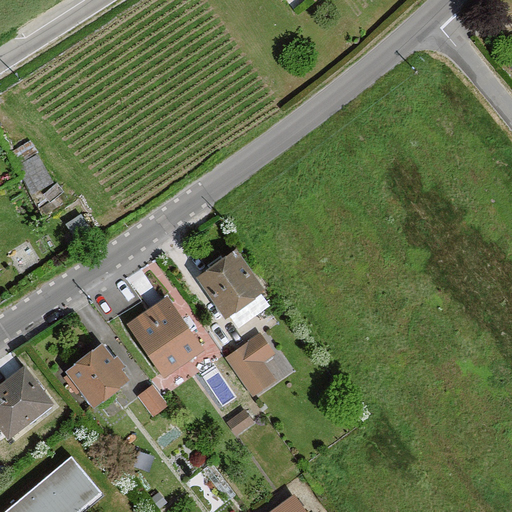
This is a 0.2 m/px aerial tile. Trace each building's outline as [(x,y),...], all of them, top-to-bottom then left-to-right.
[(260,289),(234,253),(201,276),(226,312),(260,289)] [(198,346),(163,300),(157,304),(131,324),(166,370),(198,346)] [(272,352),(260,335),(228,358),(251,391),(271,377),(260,361),(272,352)] [(114,362),(103,348),(72,371),(96,402),(126,379),(119,370),(125,366),(119,358),(114,362)] [(51,402),(27,370),(0,389),(0,413),(13,431),(51,402)] [(156,389),(144,398),(155,413),(167,404),(156,389)] [(252,420),(244,410),(228,422),(236,432),(252,420)] [(78,511),(51,477),(5,511),(78,511)] [(305,511),(295,499),(277,511),(305,511)]
